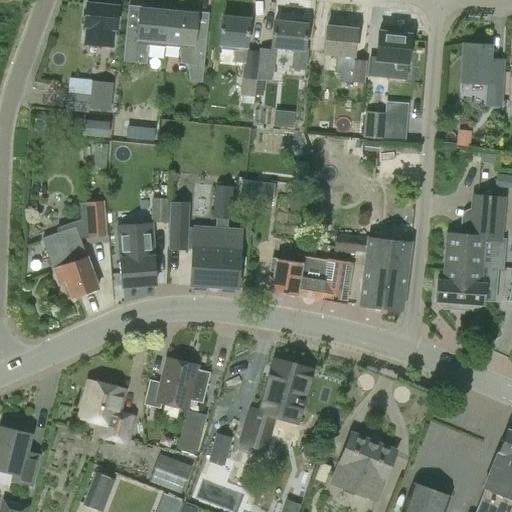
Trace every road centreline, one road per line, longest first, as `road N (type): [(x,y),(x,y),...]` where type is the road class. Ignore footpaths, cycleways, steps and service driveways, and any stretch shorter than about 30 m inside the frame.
road 1 (tertiary): [(411,359),(326,328),(193,309),(111,326),(0,373)]
road 2 (residential): [(411,359),(435,0)]
road 3 (residential): [(47,0),(6,133),(0,203)]
